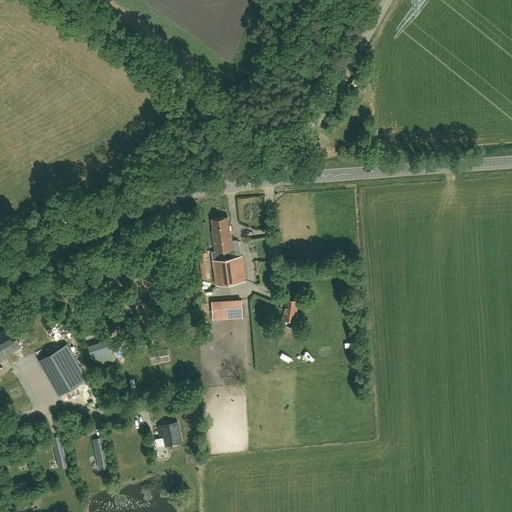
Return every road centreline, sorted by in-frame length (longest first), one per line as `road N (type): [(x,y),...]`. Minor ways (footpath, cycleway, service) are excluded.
road 1 (tertiary): [(0,283),(145,206),(293,178)]
road 2 (tertiary): [(293,178),(511,162)]
road 3 (unclassified): [(293,178),(297,154),(389,0)]
road 4 (track): [(174,196),(169,243),(147,282),(84,332)]
